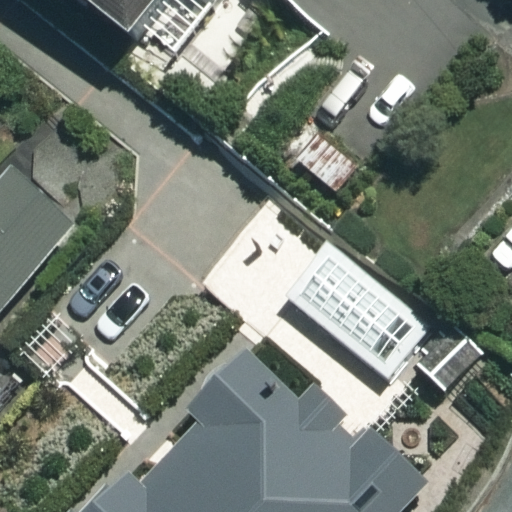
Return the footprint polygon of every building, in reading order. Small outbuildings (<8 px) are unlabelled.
[(71,0),(151,67),(207,0),(71,0)] [(291,14),(269,0),(255,0),(230,40),(262,60),(291,14)] [(336,48),(368,0),(282,0),(301,13),(296,20),(336,48)] [(0,339),(93,240),(9,161),(0,171),(0,421),(20,400),(0,381),(0,339)] [(209,289),(246,326),(311,260),(274,223),(209,289)] [(339,255),(293,314),(393,393),(439,334),(339,255)] [(420,374),(452,404),(493,361),(461,331),(420,374)] [(419,511),(438,494),(375,432),(364,444),(324,406),(314,416),(263,366),(202,428),(215,440),(156,501),(146,490),(124,511),(419,511)]
